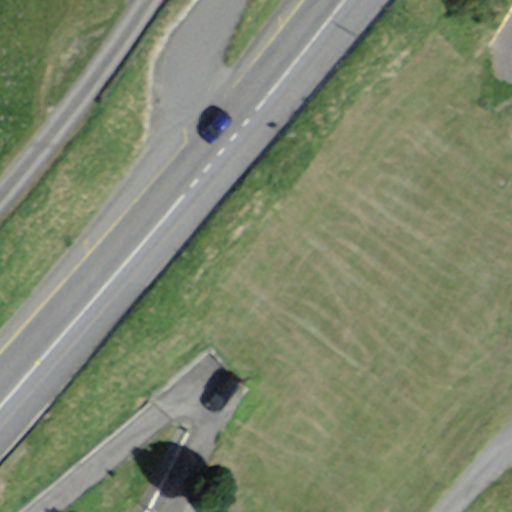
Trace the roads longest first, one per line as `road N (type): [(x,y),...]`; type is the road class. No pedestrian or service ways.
road 1 (secondary): [(0,409),(233,134)]
road 2 (residential): [(0,197),(150,0)]
road 3 (secondary): [(233,134),(347,0)]
road 4 (residential): [(233,134),(198,62),(222,0)]
